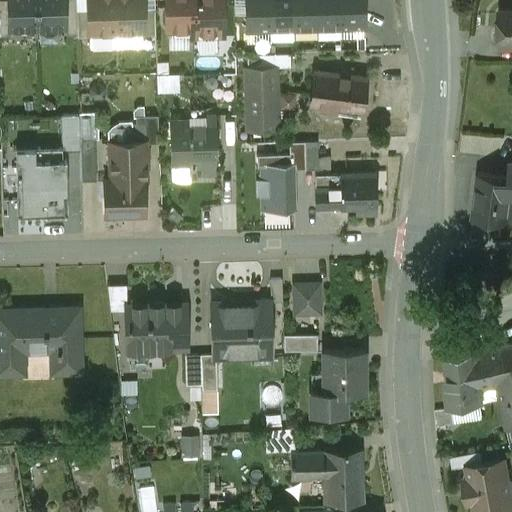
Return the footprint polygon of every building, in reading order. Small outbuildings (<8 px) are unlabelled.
[(10,27),(8,0),(0,0),(0,35),(11,35),(11,27),(10,27)] [(36,0),(8,0),(10,27),(11,27),(37,26),(36,0)] [(36,0),(37,26),(63,26),(64,26),(63,0),(36,0)] [(76,9),(75,0),(63,0),(64,26),(63,26),(64,33),(77,33),(76,9)] [(115,0),(87,0),(88,9),(89,32),(90,33),(116,32),(115,0)] [(142,0),(115,0),(116,32),(142,31),(143,31),(143,7),(142,0)] [(166,0),(167,28),(172,28),(172,29),(175,32),(185,32),(188,29),(188,28),(192,28),(193,28),(192,0),(166,0)] [(221,0),(192,0),(193,28),(192,28),(193,38),(223,37),(221,0)] [(269,0),(245,0),(246,29),(270,29),(269,0)] [(292,0),(269,0),(270,29),(293,28),(292,0)] [(317,28),(315,0),(292,0),(293,28),(317,28)] [(338,0),(315,0),(317,28),(340,27),(338,0)] [(364,27),(362,0),(338,0),(340,27),(364,27)] [(155,6),(143,7),(143,31),(142,31),(143,35),(156,34),(155,6)] [(90,36),(90,33),(89,32),(88,9),(76,9),(77,33),(77,37),(90,36)] [(511,10),(500,11),(500,28),(496,33),(496,40),(500,44),(500,48),(511,47),(511,10)] [(273,54),(247,55),(247,67),(273,66),(273,54)] [(247,67),(245,67),(247,131),(277,130),(275,66),(273,66),(247,67)] [(176,87),(175,71),(158,72),(159,88),(176,87)] [(366,77),(314,71),(309,104),(362,111),(366,77)] [(79,114),(52,115),(53,140),(80,140),(80,139),(79,114)] [(158,115),(135,116),(135,123),(130,123),(131,141),(145,141),(145,143),(158,143),(158,115)] [(214,116),(189,116),(189,122),(170,122),(171,166),(189,166),(189,173),(214,172),(214,160),(215,159),(214,116)] [(95,139),(80,139),(80,140),(81,181),(96,180),(95,139)] [(131,141),(109,142),(110,179),(144,179),(146,179),(145,143),(145,141),(131,141)] [(304,141),(288,142),(289,164),(293,164),(293,170),(305,170),(304,141)] [(318,170),(317,141),(304,141),(305,170),(318,170)] [(67,215),(66,162),(24,163),(26,216),(27,216),(67,215)] [(289,164),(262,165),(262,210),(294,209),(293,170),(293,164),(289,164)] [(374,173),(315,175),(316,208),(340,207),(340,208),(375,207),(374,173)] [(511,177),(479,173),(473,218),(508,222),(511,203),(511,194),(511,177)] [(144,179),(110,179),(104,179),(105,214),(144,213),(144,179)] [(282,301),(281,278),(269,278),(270,302),(282,301)] [(318,284),(294,285),(295,313),(319,312),(318,284)] [(268,305),(234,305),(234,302),(210,303),(211,349),(250,348),(251,356),(272,355),(270,301),(268,301),(268,305)] [(184,304),(126,305),(127,355),(128,355),(128,344),(164,343),(164,347),(186,346),(184,304)] [(79,307),(0,308),(0,373),(18,373),(17,351),(57,350),(58,372),(81,371),(79,307)] [(317,334),(283,334),(283,350),(317,350),(317,334)] [(511,344),(478,352),(481,390),(497,387),(511,383),(511,344)] [(363,348),(323,349),(324,373),(326,373),(326,389),(324,389),(324,391),(344,391),(363,391),(363,365),(362,365),(362,351),(363,351),(363,348)] [(478,352),(444,359),(448,408),(483,403),(481,390),(478,352)] [(199,353),(184,354),(185,386),(200,385),(199,354),(199,353)] [(216,389),(215,354),(199,354),(200,385),(201,389),(216,389)] [(511,383),(497,387),(506,427),(511,426),(511,383)] [(344,391),(324,391),(324,389),(311,389),(311,412),(344,412),(344,391)] [(294,448),(293,426),(267,428),(268,449),(294,448)] [(183,433),(183,455),(201,455),(201,433),(183,433)] [(360,449),(324,450),(325,474),(325,502),(362,502),(360,449)] [(324,450),(290,451),(290,461),(280,462),(281,479),(311,478),(311,475),(325,474),(324,450)] [(504,459),(467,466),(469,479),(463,480),(467,503),(473,502),(474,511),(493,511),(503,510),(511,508),(511,507),(511,505),(504,459)] [(266,476),(247,477),(248,493),(267,492),(266,476)] [(165,502),(165,511),(177,511),(177,501),(165,502)]
